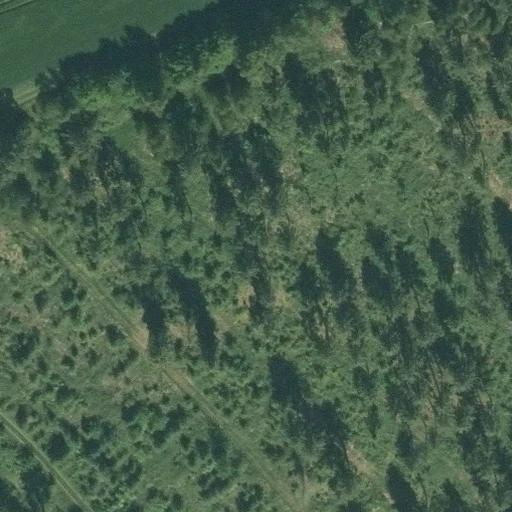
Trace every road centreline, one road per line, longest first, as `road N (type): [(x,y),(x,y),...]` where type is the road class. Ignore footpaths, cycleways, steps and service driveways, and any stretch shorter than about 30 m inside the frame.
road 1 (track): [(0,122),(320,511)]
road 2 (track): [(264,0),(0,106)]
